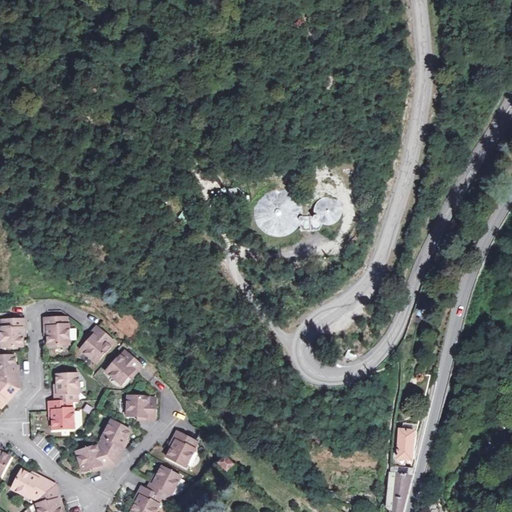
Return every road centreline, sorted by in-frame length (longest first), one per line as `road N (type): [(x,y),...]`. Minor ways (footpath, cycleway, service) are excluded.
road 1 (tertiary): [(511,99),(449,206),(386,345),(344,374),(312,369),(303,357),(306,330),(369,276),(405,181),(424,100),(421,0)]
road 2 (tertiary): [(511,195),(457,317),(406,511)]
road 3 (residential): [(16,426),(61,478),(98,498),(176,411)]
road 4 (residential): [(16,426),(20,405),(37,386),(34,309),(55,303)]
